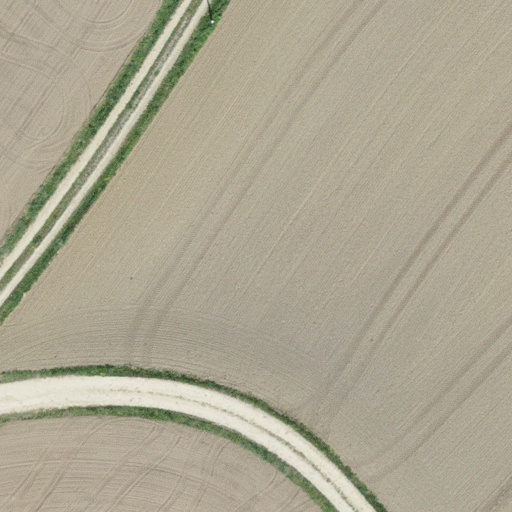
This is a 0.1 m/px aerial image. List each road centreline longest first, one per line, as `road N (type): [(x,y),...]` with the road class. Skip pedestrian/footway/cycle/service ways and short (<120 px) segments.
road 1 (track): [(0,406),(97,397),(178,401),(253,427),(311,468),(349,511)]
road 2 (track): [(0,298),(146,99),(203,0)]
